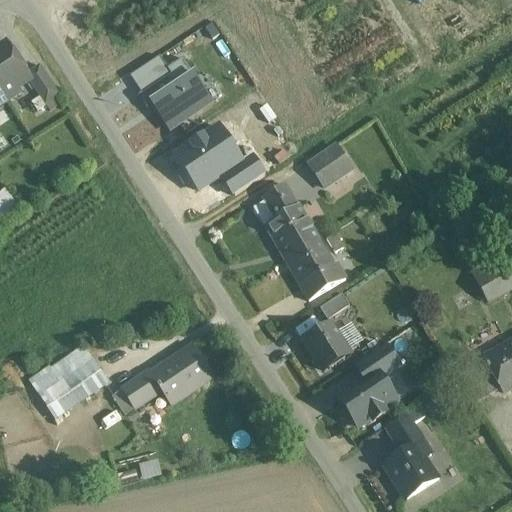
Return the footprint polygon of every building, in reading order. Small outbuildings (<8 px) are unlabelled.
[(6,46),(0,50),(0,94),(6,103),(7,103),(6,102),(20,93),(17,89),(28,82),(29,81),(26,76),(6,46)] [(59,97),(39,67),(26,76),(29,81),(28,82),(45,107),(59,97)] [(336,149),(309,167),(325,190),(352,172),(336,149)] [(297,210),(284,187),(263,200),(265,203),(276,222),(265,229),(275,245),(277,243),(288,262),(319,244),(299,209),(297,210)] [(0,220),(17,207),(4,192),(0,194),(0,220)] [(265,203),(254,210),(253,214),(261,228),(265,229),(276,222),(265,203)] [(342,249),(334,235),(323,241),(331,255),(342,249)] [(319,244),(288,262),(292,269),(289,271),(301,290),(335,270),(331,264),(319,244)] [(511,280),(501,260),(472,276),(488,304),(511,290),(511,280)] [(335,270),(301,290),(310,304),(347,282),(335,262),(331,264),(335,270)] [(341,299),(320,313),(328,324),(348,310),(341,299)] [(330,328),(302,347),(321,375),(349,356),(330,328)] [(511,343),(508,346),(508,347),(484,360),(483,361),(501,391),(503,395),(505,394),(504,393),(511,388),(511,343)] [(34,401),(38,398),(92,364),(82,348),(49,370),(47,368),(23,383),(34,401)] [(385,349),(355,369),(364,382),(376,374),(382,383),(400,371),(385,349)] [(192,351),(151,376),(150,374),(122,391),(136,413),(162,397),(169,407),(211,381),(192,351)] [(483,358),(456,373),(477,404),(501,391),(483,361),(484,360),(483,358)] [(92,364),(38,398),(53,421),(107,386),(92,364)] [(364,382),(338,400),(358,430),(370,422),(373,425),(386,416),(383,413),(396,404),(382,383),(376,374),(364,382)] [(436,396),(385,431),(391,441),(411,428),(443,407),(436,396)] [(411,428),(391,441),(402,457),(383,469),(405,504),(437,482),(415,448),(422,444),(411,428)] [(143,480),(160,475),(156,461),(138,466),(143,480)]
